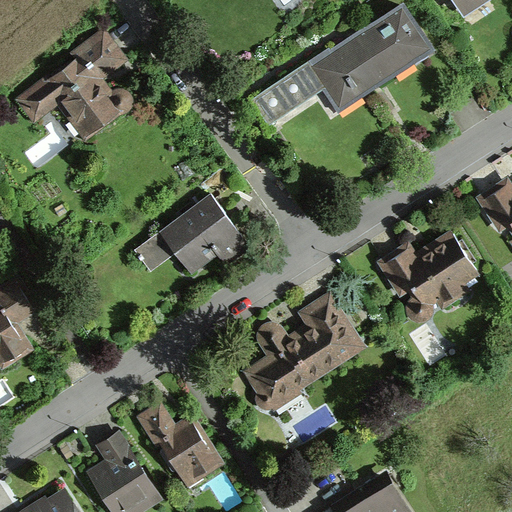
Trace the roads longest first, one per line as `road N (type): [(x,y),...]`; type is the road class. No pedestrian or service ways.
road 1 (residential): [(0,436),(310,250)]
road 2 (residential): [(310,250),(128,0)]
road 3 (residential): [(310,250),(511,121)]
